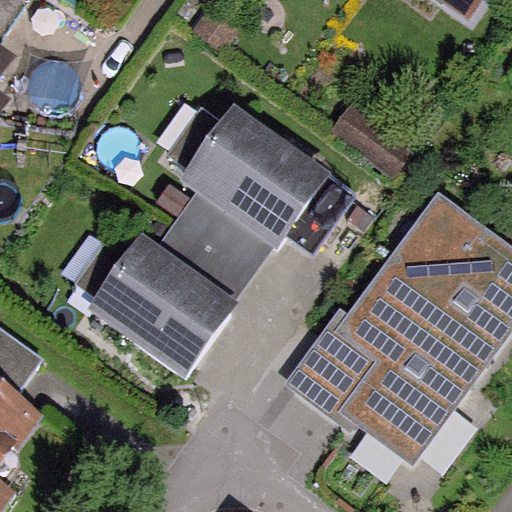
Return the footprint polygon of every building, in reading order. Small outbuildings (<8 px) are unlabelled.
[(0,0),(0,136),(12,120),(0,111),(0,96),(22,67),(0,51),(32,8),(21,0),(0,0)] [(498,0),(439,0),(477,28),(498,0)] [(393,178),(412,154),(355,110),(336,134),(393,178)] [(337,187),(242,123),(195,193),(290,257),(337,187)] [(511,356),(511,254),(446,210),(363,336),(345,325),(296,399),(426,485),(511,356)] [(247,320),(153,250),(100,321),(194,390),(247,320)] [(56,432),(0,390),(0,511),(27,511),(30,509),(10,494),(56,432)]
